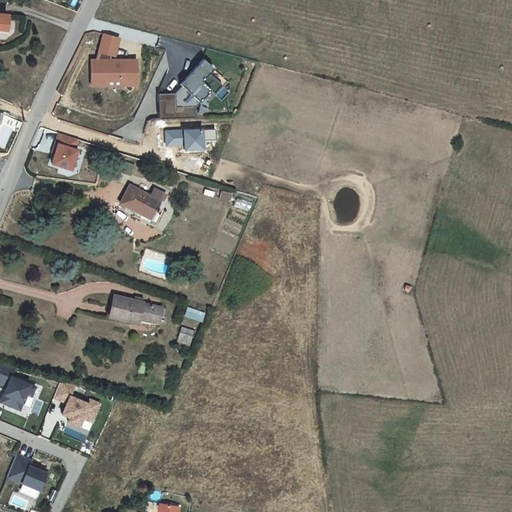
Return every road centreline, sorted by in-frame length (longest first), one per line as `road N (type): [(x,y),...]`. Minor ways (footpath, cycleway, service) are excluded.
road 1 (residential): [(0,204),(94,0)]
road 2 (residential): [(0,429),(62,457),(66,470),(47,511)]
